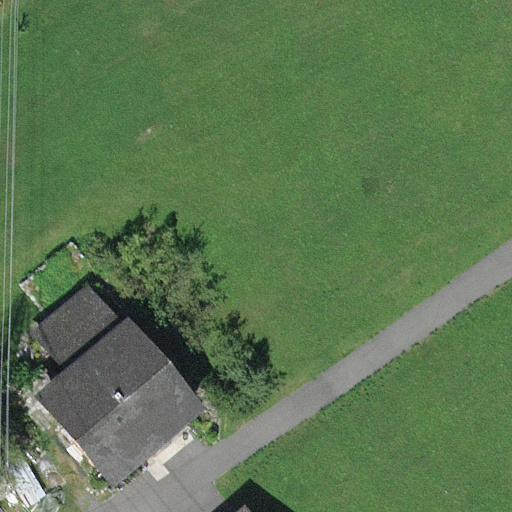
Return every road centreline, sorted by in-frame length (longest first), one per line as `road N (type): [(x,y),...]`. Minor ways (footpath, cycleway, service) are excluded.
road 1 (motorway): [(504,511),(350,225),(248,0)]
road 2 (motorway): [(125,0),(249,276),(380,511)]
